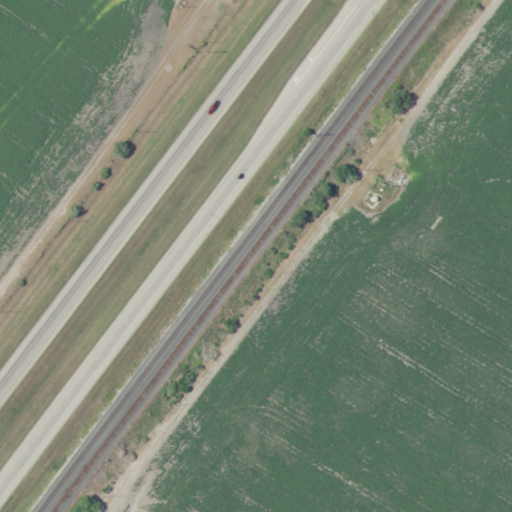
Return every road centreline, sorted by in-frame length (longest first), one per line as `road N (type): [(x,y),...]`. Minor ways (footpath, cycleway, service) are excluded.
road 1 (trunk): [(0,488),(372,0)]
road 2 (trunk): [(297,0),(0,388)]
